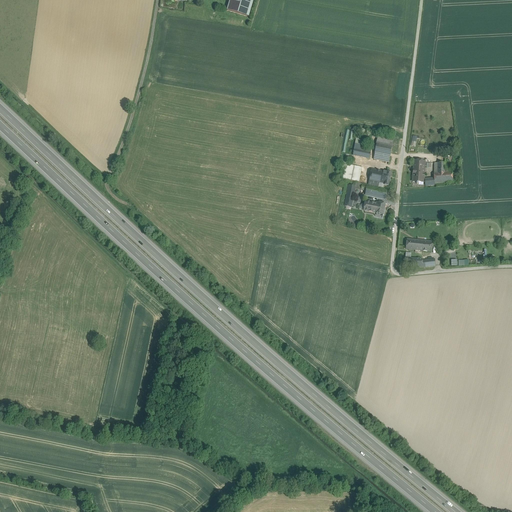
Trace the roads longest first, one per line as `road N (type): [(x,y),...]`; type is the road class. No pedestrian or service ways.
road 1 (motorway): [(454,511),(236,327),(0,106)]
road 2 (motorway): [(0,126),(227,336),(434,511)]
road 3 (track): [(511,266),(391,275),(419,0)]
road 4 (residential): [(158,0),(140,89),(107,178),(118,203)]
